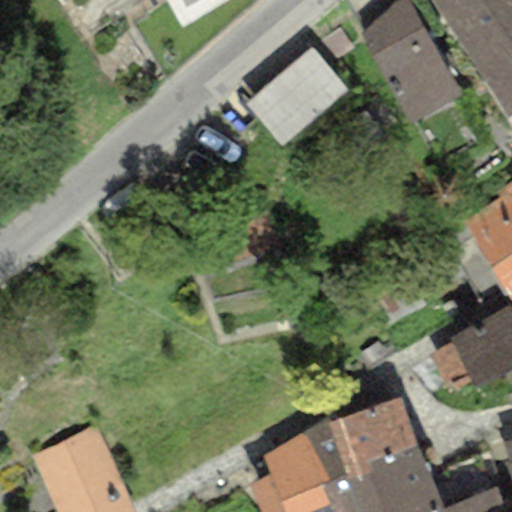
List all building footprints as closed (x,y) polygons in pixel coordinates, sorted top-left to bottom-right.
[(225,0),(167,0),(182,25),(225,0)] [(401,0),(398,0),(361,35),(410,121),(466,95),(401,0)] [(511,0),(432,0),(511,119),(511,118),(511,0)] [(311,51),(246,106),(280,148),(346,92),(311,51)] [(511,198),(510,195),(465,221),(511,300),(511,298),(511,198)] [(511,316),(508,309),(451,338),(454,343),(427,356),(446,392),(467,381),(472,391),(511,370),(511,316)] [(416,448),(398,398),(327,424),(348,483),(372,474),(369,465),(416,448)] [(358,511),(348,483),(327,424),(262,456),(267,476),(250,486),(261,511),(358,511)] [(133,511),(95,427),(30,457),(55,511),(133,511)] [(511,438),(506,441),(511,457),(511,459),(503,462),(511,486),(511,438)] [(445,509),(416,448),(369,465),(372,474),(348,483),(358,511),(438,511),(445,509)] [(504,511),(496,489),(445,509),(438,511),(504,511)]
